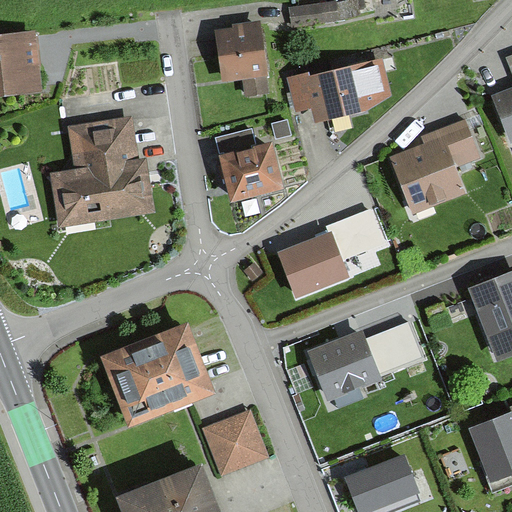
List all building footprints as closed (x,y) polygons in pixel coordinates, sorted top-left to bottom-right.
[(336,8),(289,16),(291,30),(338,23),(336,8)] [(256,32),(216,37),(222,80),(246,77),(248,96),(265,93),(256,32)] [(34,37),(0,39),(0,94),(38,92),(34,37)] [(511,80),(511,90),(491,99),(508,143),(511,141),(511,61),(506,64),(511,80)] [(384,63),(296,83),(304,116),(320,112),(324,128),(352,122),(392,99),(384,63)] [(84,175),(52,179),(59,234),(152,222),(145,165),(136,166),(131,126),(79,132),(84,175)] [(427,152),(392,165),(412,216),(462,197),(451,169),(478,158),(465,126),(423,142),(427,152)] [(277,147),(225,157),(234,200),(285,190),(277,147)] [(337,226),(288,246),(304,286),(353,266),(337,226)] [(265,261),(255,269),(263,279),(273,271),(265,261)] [(511,273),(472,288),(499,362),(511,357),(511,273)] [(188,328),(103,360),(129,427),(194,402),(213,394),(188,328)] [(371,334),(317,357),(336,404),(390,381),(371,334)] [(511,411),(481,424),(503,478),(511,473),(511,411)] [(252,419),(208,437),(219,464),(225,478),(269,460),(252,419)] [(412,453),(354,474),(368,511),(373,511),(427,492),(412,453)] [(218,511),(203,471),(120,503),(123,511),(218,511)]
